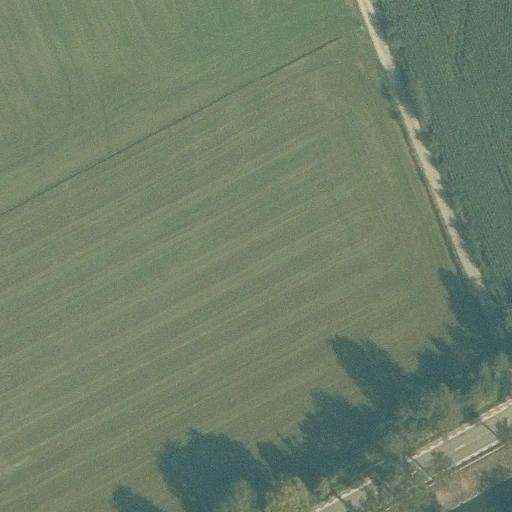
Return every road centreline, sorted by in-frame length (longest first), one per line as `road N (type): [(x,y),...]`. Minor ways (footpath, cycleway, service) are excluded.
road 1 (track): [(511,365),(360,0)]
road 2 (secondary): [(345,511),(511,420)]
